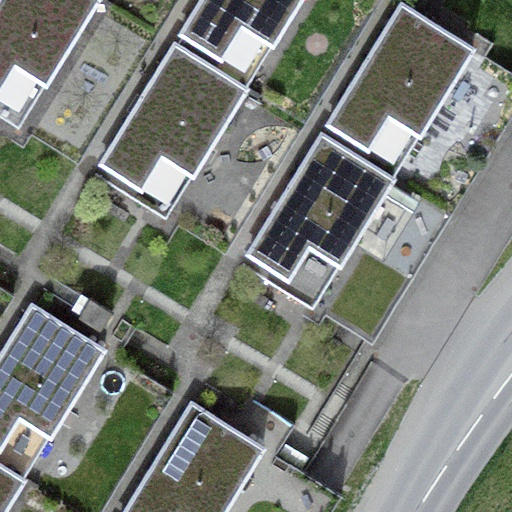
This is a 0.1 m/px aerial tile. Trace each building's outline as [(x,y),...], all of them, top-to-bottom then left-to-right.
[(0,0),(0,116),(18,128),(96,0),(0,0)] [(201,0),(175,45),(245,88),(299,0),(201,0)] [(401,5),(321,135),(392,178),(472,48),(401,5)] [(95,175),(166,218),(245,88),(175,45),(95,175)] [(241,265),(312,309),(392,178),(321,135),(241,265)] [(103,349),(32,306),(0,357),(0,465),(23,479),(103,349)] [(222,511),(262,447),(191,404),(125,511),(222,511)] [(0,511),(2,511),(23,479),(0,465),(0,511)]
